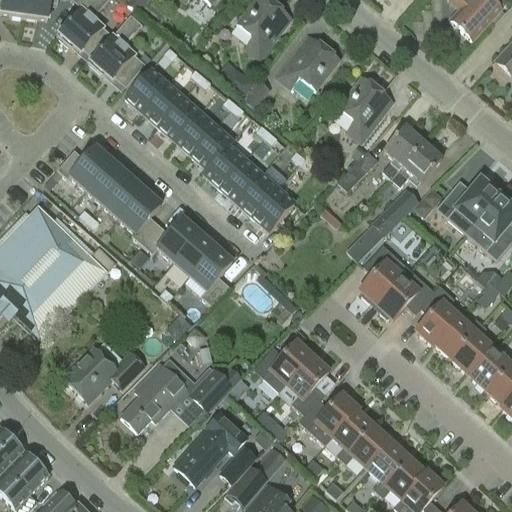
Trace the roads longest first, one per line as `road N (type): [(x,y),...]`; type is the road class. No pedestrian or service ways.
road 1 (residential): [(511,151),(326,0)]
road 2 (residential): [(511,474),(367,344)]
road 3 (residential): [(127,511),(0,388)]
road 4 (residential): [(213,200),(91,95)]
road 5 (residential): [(367,344),(325,303),(306,321),(343,357),(355,356)]
